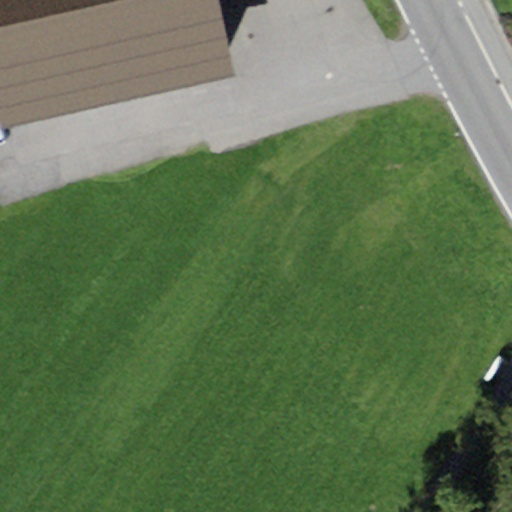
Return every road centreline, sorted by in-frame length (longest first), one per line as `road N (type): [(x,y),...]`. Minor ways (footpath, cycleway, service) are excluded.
road 1 (unknown): [(466,62),(46,166),(24,170),(0,161)]
road 2 (tertiary): [(511,150),(435,0)]
